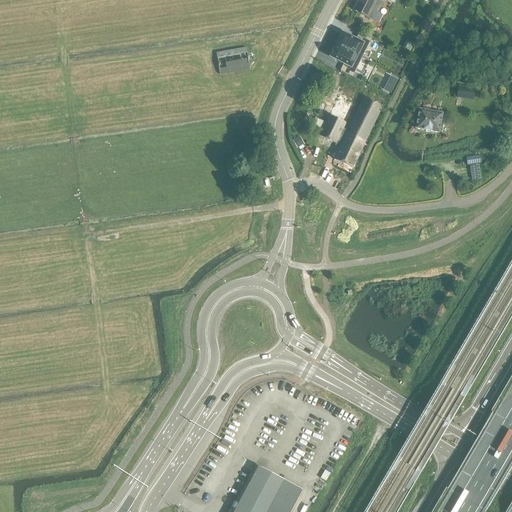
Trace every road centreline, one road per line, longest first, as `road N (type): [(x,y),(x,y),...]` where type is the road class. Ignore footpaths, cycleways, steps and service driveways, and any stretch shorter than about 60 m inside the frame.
road 1 (track): [(99,308),(90,236),(289,203)]
road 2 (unclassified): [(291,188),(315,184),(348,205),(413,209),(476,196),(511,167)]
road 3 (residential): [(291,188),(274,123),(335,0)]
road 4 (secondary): [(259,282),(230,285),(205,309),(204,362),(187,401)]
road 5 (secondary): [(459,438),(333,360)]
road 6 (secondary): [(327,382),(453,455)]
road 7 (secondary): [(252,291),(217,309),(212,369),(187,401)]
road 8 (secondary): [(210,411),(240,378),(278,365),(327,382)]
